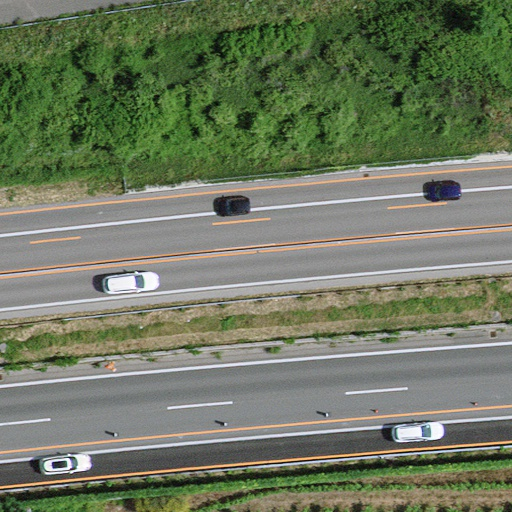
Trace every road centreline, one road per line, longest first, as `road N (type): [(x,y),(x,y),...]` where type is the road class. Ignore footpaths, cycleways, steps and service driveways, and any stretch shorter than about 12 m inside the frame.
road 1 (motorway): [(511,221),(0,270)]
road 2 (motorway): [(0,427),(511,381)]
